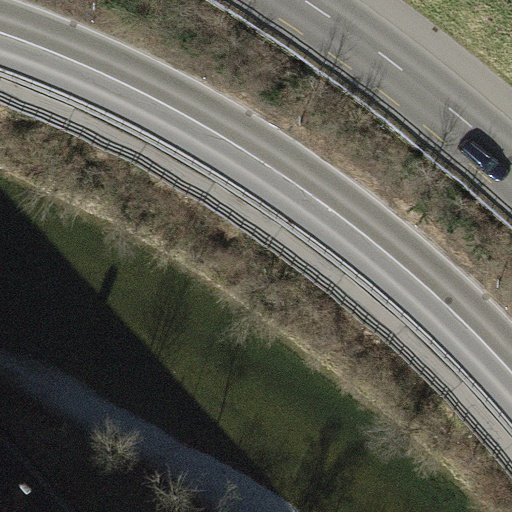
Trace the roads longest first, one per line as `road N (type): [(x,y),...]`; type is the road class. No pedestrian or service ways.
road 1 (primary): [(0,31),(106,73),(295,181),(384,249),(511,372)]
road 2 (tertiary): [(303,0),(386,56),(511,161)]
